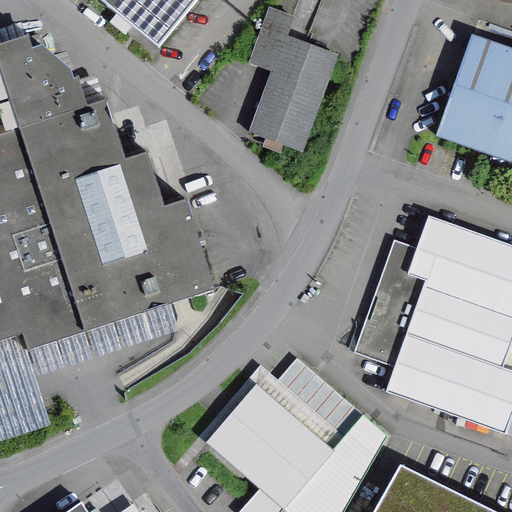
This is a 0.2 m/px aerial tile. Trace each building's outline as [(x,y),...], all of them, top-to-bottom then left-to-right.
[(99,0),(158,48),(197,0),(99,0)] [(272,70),(250,132),(302,151),(336,56),(286,37),(293,17),(270,9),(250,62),(272,70)] [(503,162),(511,135),(511,49),(472,35),(436,137),(503,162)] [(45,89),(32,47),(28,36),(0,45),(0,135),(88,107),(79,78),(75,79),(45,89)] [(45,89),(75,79),(71,68),(42,44),(32,47),(45,89)] [(0,135),(0,200),(126,160),(107,101),(88,107),(0,135)] [(511,135),(503,162),(511,164),(511,135)] [(126,160),(0,200),(0,341),(22,334),(28,351),(215,290),(186,200),(165,207),(147,153),(126,160)] [(395,241),(366,320),(407,334),(502,368),(511,340),(511,246),(429,217),(417,249),(395,241)] [(396,367),(407,334),(366,320),(355,352),(396,367)] [(505,433),(511,414),(511,371),(502,368),(407,334),(396,367),(387,391),(505,433)] [(333,450),(256,384),(206,442),(259,488),(238,511),(281,511),(284,509),(287,511),(343,511),(387,436),(362,415),(333,450)] [(374,511),(497,511),(401,465),(374,511)] [(140,511),(117,478),(66,511),(140,511)]
